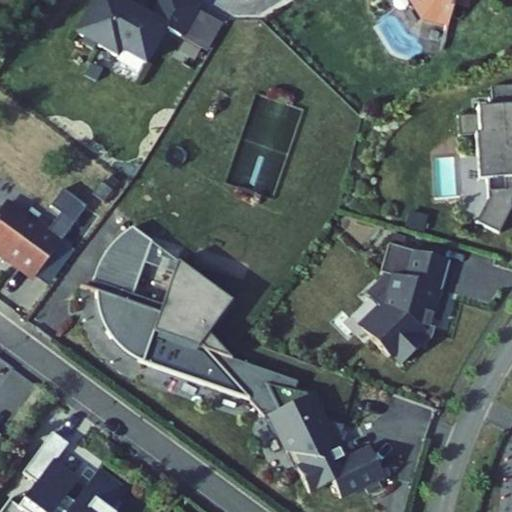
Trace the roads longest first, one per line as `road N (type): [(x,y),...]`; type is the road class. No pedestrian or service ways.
road 1 (residential): [(248,511),(0,328)]
road 2 (residential): [(511,344),(478,400),(441,511)]
